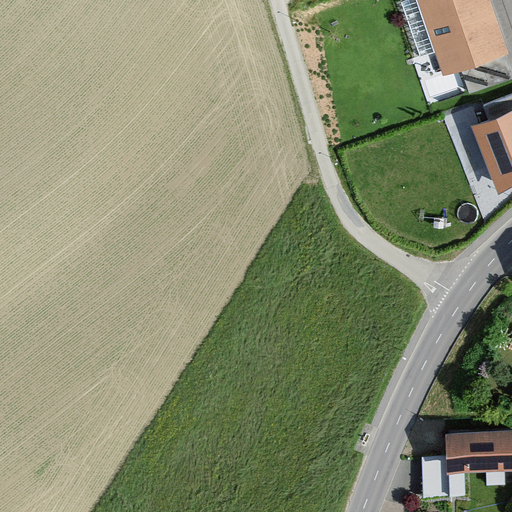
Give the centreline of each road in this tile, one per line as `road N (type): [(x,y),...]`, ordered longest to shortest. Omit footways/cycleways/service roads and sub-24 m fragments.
road 1 (unclassified): [(462,298),(391,256),(349,218),(271,0)]
road 2 (tertiary): [(462,298),(406,399),(361,511)]
